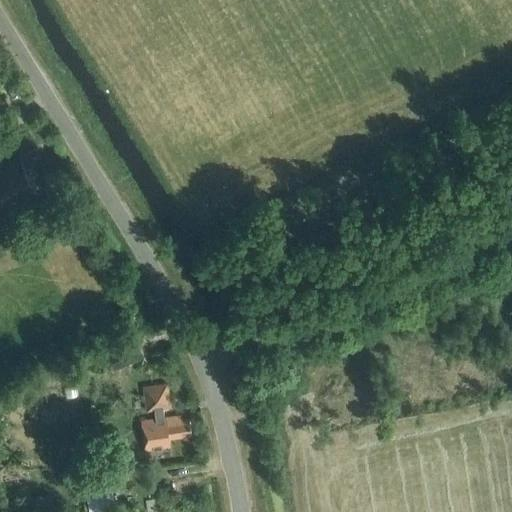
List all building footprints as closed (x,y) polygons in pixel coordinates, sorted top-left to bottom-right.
[(21,162),(0,173),(0,210),(37,190),(21,162)] [(136,338),(107,351),(115,369),(144,356),(136,338)] [(435,397),(465,393),(464,380),(433,384),(435,397)] [(170,437),(193,433),(190,417),(183,418),(183,413),(142,419),(147,449),(171,445),(170,437)] [(70,461),(29,463),(31,485),(72,483),(70,461)] [(118,488),(114,489),(89,492),(91,507),(116,504),(139,501),(136,485),(134,486),(133,483),(138,483),(136,474),(117,476),(118,488)] [(180,498),(196,495),(193,479),(175,483),(180,498)]
